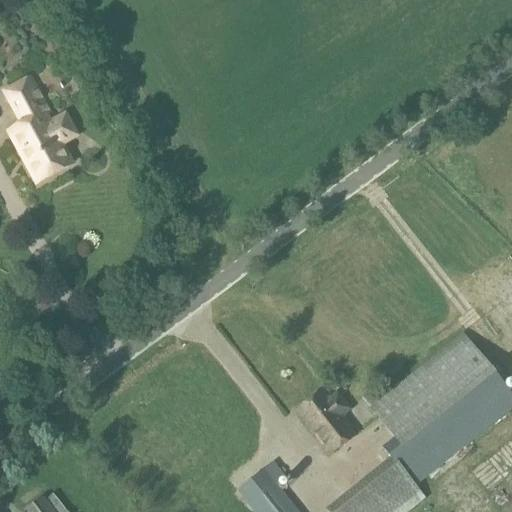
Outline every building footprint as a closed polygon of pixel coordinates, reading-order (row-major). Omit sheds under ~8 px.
[(30,81),(5,94),(23,127),(9,134),(37,185),(72,166),(62,146),(77,138),(65,117),(50,125),(45,116),(48,114),(30,81)] [(53,306),(47,298),(37,303),(42,313),(53,306)] [(397,441),(385,451),(393,460),(328,511),(409,511),(424,501),(414,488),(511,409),(511,397),(464,337),(371,410),(397,441)] [(328,401),(323,395),(295,416),(328,458),(355,436),(341,418),(349,411),(337,395),(328,401)] [(296,511),(277,487),(286,480),(273,464),(237,493),(252,511),(296,511)] [(64,511),(53,496),(45,502),(43,499),(27,511),(64,511)]
